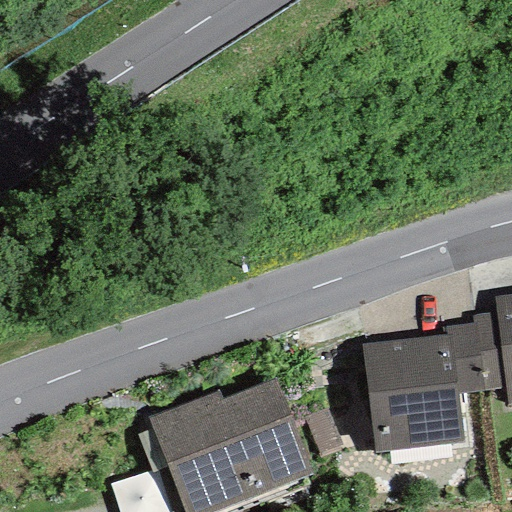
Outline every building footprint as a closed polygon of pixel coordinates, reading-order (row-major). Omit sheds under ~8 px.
[(511,295),(493,298),(494,313),(472,316),(472,324),(476,323),(483,392),(504,388),(507,404),(511,403),(511,295)] [(445,335),(360,344),(374,452),(462,443),(457,394),(483,392),(476,323),(472,324),(444,327),(445,335)] [(217,391),(146,419),(150,431),(165,467),(183,511),(210,511),(312,473),(274,379),(221,400),(217,391)] [(318,455),(341,446),(326,408),(302,417),(318,455)] [(152,472),(165,467),(150,431),(137,436),(152,472)]
